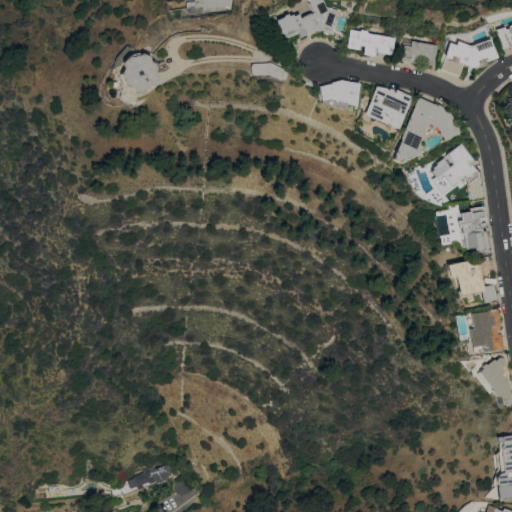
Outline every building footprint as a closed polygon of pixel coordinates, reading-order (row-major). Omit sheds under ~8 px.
[(228,0),(227,6),(222,5),(221,9),(184,13),(183,7),(183,2),(184,2),(190,1),(190,0),(228,0)] [(298,18),(300,17),(299,16),(308,12),(308,13),(311,12),(306,2),(310,0),(320,0),(323,6),(336,10),(335,13),(336,16),(335,20),(332,20),(332,22),(333,23),(332,26),(331,25),(328,32),(319,29),(318,31),(313,29),(297,37),(295,32),(284,37),(281,31),(279,31),(274,20),(281,17),(281,15),(285,13),(286,16),(290,14),(290,16),(296,13),(298,18)] [(511,46),(509,47),(509,46),(504,48),(501,47),(500,46),(499,43),(497,44),(496,39),(498,39),(495,29),(503,26),(504,29),(508,27),(507,26),(511,24),(511,23),(511,46)] [(358,31),(358,29),(366,30),(365,32),(393,37),(389,55),(373,52),(372,56),(361,54),(362,46),(357,45),(356,49),(344,47),(348,29),(358,31)] [(448,42),(454,44),(456,40),(469,45),(489,38),(495,57),(484,61),(485,64),(477,67),(476,65),(469,67),(462,64),(457,75),(439,69),(444,57),(442,56),(448,42)] [(435,45),(433,54),(431,64),(412,60),(411,62),(399,59),(402,44),(408,46),(409,40),(435,45)] [(128,54),(135,52),(138,53),(139,52),(148,56),(149,61),(151,61),(152,62),(152,63),(154,62),(157,68),(154,69),(155,70),(154,73),(156,77),(152,85),(150,85),(150,87),(141,92),(132,92),(128,87),(122,84),(117,74),(121,68),(120,62),(126,54),(128,54)] [(268,62),(286,70),(285,76),(281,81),(266,74),(250,75),(248,69),(250,63),(268,62)] [(357,84),(353,106),(344,104),(344,102),(327,98),(318,100),(316,87),(329,84),(328,82),(338,79),(342,80),(357,84)] [(382,87),(385,88),(385,89),(386,90),(387,88),(392,90),(391,92),(392,92),(393,89),(410,96),(395,129),(392,127),(391,128),(387,127),(387,125),(361,114),(373,85),(382,87)] [(434,126),(423,133),(422,135),(420,136),(416,144),(420,151),(397,162),(391,159),(392,155),(391,154),(398,138),(397,138),(416,97),(431,104),(435,104),(438,105),(440,107),(442,110),(442,112),(446,110),(457,131),(442,140),(434,126)] [(458,144),(467,156),(468,156),(470,160),(466,163),(468,165),(469,164),(478,176),(467,183),(460,172),(457,174),(460,179),(454,183),(454,184),(454,185),(454,186),(453,187),(451,187),(450,187),(450,186),(439,194),(430,182),(433,179),(432,177),(433,176),(429,171),(431,169),(430,167),(434,164),(433,161),(458,144)] [(458,226),(456,225),(456,223),(456,222),(457,221),(459,221),(458,212),(468,210),(467,207),(480,205),(481,211),(482,217),(477,218),(478,222),(482,221),(483,227),(479,228),(480,231),(484,230),(487,250),(474,251),(474,246),(461,248),(458,226)] [(441,251),(445,245),(460,254),(456,260),(441,251)] [(448,277),(445,264),(475,258),(480,286),(492,283),(495,299),(481,302),(479,291),(457,295),(453,276),(448,277)] [(468,313),(496,308),(499,325),(497,328),(495,330),(495,333),(499,333),(502,348),(470,352),(470,346),(469,346),(466,328),(470,328),(468,313)] [(488,391),(485,393),(472,373),(479,368),(478,366),(482,363),(483,365),(491,359),(493,360),(497,357),(502,359),(505,373),(500,377),(506,383),(508,403),(494,405),(493,396),(488,391)] [(495,457),(494,451),(495,449),(494,436),(510,435),(511,447),(511,496),(495,499),(493,479),(494,475),(496,473),(497,471),(495,457)] [(188,461),(192,467),(187,470),(183,465),(188,461)] [(166,463),(168,471),(169,473),(164,475),(165,479),(155,483),(153,479),(152,479),(152,482),(148,483),(146,482),(128,488),(125,480),(133,477),(132,476),(142,472),(141,469),(152,465),(153,468),(163,464),(166,463)] [(178,492),(176,493),(173,488),(176,486),(175,483),(178,482),(186,479),(191,490),(179,495),(178,493),(178,492)] [(61,485),(61,494),(48,495),(47,486),(61,485)] [(511,511),(481,503),(478,511),(511,511)]
